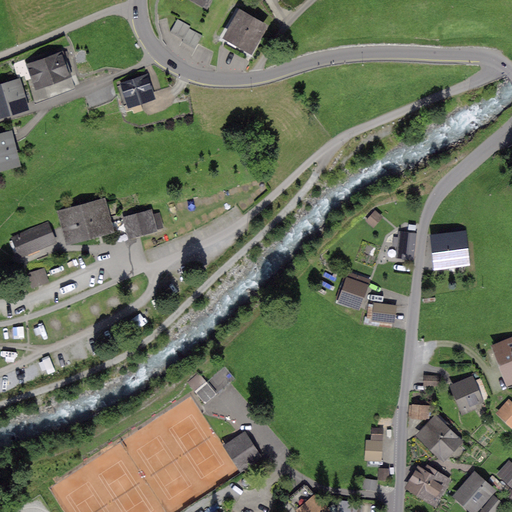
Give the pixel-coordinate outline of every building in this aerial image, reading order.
[(241,12),(227,35),(249,48),(263,24),(241,12)] [(181,40),(194,47),(201,34),(188,26),(189,24),(176,17),(169,30),(182,37),(181,40)] [(30,64),(37,82),(69,70),(63,53),(60,54),(59,53),(30,64)] [(26,57),(21,59),(25,72),(26,77),(31,75),(26,57)] [(18,75),(25,72),(21,59),(14,61),(18,75)] [(123,104),(151,94),(150,88),(159,85),(155,73),(153,72),(117,84),(123,104)] [(0,109),(21,103),(15,84),(0,88),(0,109)] [(0,135),(0,161),(12,158),(5,134),(0,135)] [(101,204),(63,214),(70,237),(108,227),(101,204)] [(375,212),(367,221),(373,225),(380,216),(375,212)] [(111,223),(115,239),(161,226),(158,214),(150,216),(149,213),(111,223)] [(37,251),(35,247),(52,240),(46,225),(15,237),(21,253),(25,251),(26,255),(37,251)] [(435,237),(438,265),(466,262),(463,229),(454,229),(455,235),(435,237)] [(395,240),(393,255),(397,255),(396,256),(412,258),(415,234),(405,233),(404,241),(395,240)] [(30,275),(33,284),(45,280),(43,271),(30,275)] [(348,280),(341,300),(358,306),(365,286),(348,280)] [(375,305),(374,319),(392,321),(394,307),(375,305)] [(379,319),(378,326),(391,328),(392,321),(379,319)] [(511,341),(507,344),(508,347),(498,351),(508,375),(511,373),(511,341)] [(205,403),(216,394),(199,375),(189,383),(205,403)] [(425,376),(424,384),(440,385),(440,377),(425,376)] [(472,408),(471,404),(479,401),(470,378),(453,385),(464,412),(472,408)] [(476,381),(483,400),(488,397),(481,379),(476,381)] [(409,405),(408,415),(428,417),(430,403),(415,401),(414,406),(409,405)] [(499,412),(511,424),(511,406),(508,402),(499,412)] [(420,433),(444,457),(462,438),(446,423),(444,425),(435,417),(420,433)] [(373,429),(372,438),(382,439),(382,429),(373,429)] [(228,445),(242,466),(256,457),(243,436),(228,445)] [(367,442),(366,450),(381,451),(381,443),(367,442)] [(365,458),(380,459),(381,451),(366,450),(365,458)] [(502,474),(511,482),(511,465),(502,474)] [(417,471),(408,485),(435,502),(449,479),(429,467),(428,470),(426,468),(424,471),(421,470),(417,471)] [(380,470),(379,479),(387,479),(387,471),(380,470)] [(458,494),(474,509),(492,489),(478,477),(473,482),(470,480),(458,494)] [(366,479),(365,487),(374,488),(375,481),(366,479)] [(328,511),(306,485),(290,499),(301,511),(328,511)] [(493,498),(483,510),(484,511),(493,511),(501,504),(493,498)] [(327,508),(330,511),(340,511),(333,503),(327,508)]
